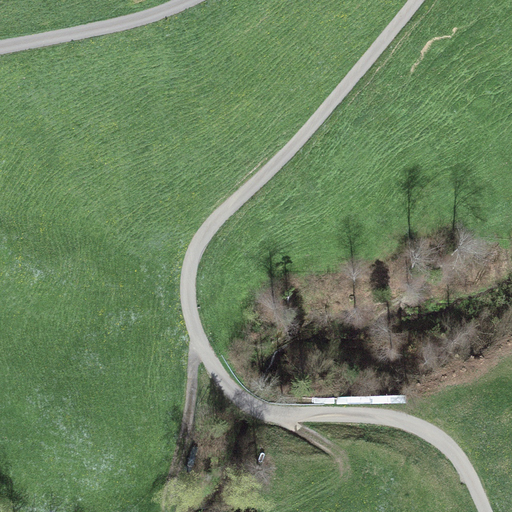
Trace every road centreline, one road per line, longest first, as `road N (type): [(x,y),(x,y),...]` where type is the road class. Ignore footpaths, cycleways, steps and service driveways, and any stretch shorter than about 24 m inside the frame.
road 1 (track): [(481,511),(441,443),(408,425),(306,418),(244,401),(198,342),(186,300),(200,239),(415,0)]
road 2 (track): [(185,0),(135,19),(0,47)]
road 3 (track): [(173,503),(198,342)]
